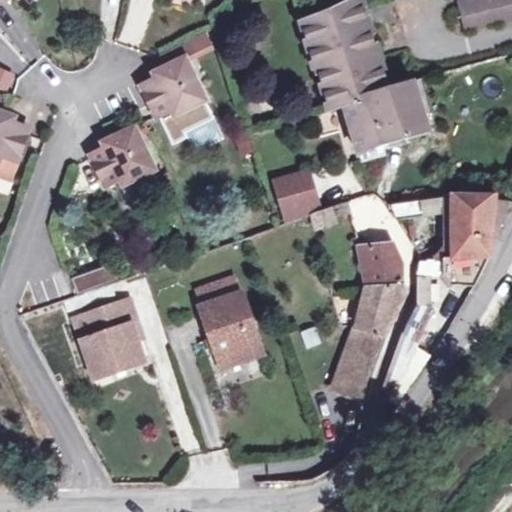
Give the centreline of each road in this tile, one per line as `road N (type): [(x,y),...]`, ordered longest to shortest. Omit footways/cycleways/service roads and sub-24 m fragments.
road 1 (residential): [(92,499),(90,467),(11,322),(9,294),(84,89)]
road 2 (unclassified): [(221,498),(305,499),(388,454),(511,254)]
road 3 (unclassified): [(92,499),(221,498)]
